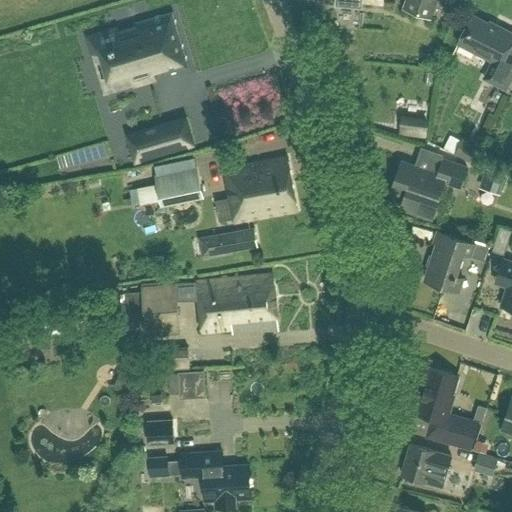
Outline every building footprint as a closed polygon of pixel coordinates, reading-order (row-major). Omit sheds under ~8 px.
[(383,0),(333,0),(333,6),(361,8),(362,2),(383,4),(383,0)] [(436,0),(403,0),(401,8),(429,19),(436,0)] [(190,69),(173,10),(136,21),(138,26),(119,31),(117,26),(86,35),(92,54),(102,51),(109,76),(163,61),(167,76),(190,69)] [(498,28),(473,15),(459,43),(494,61),(485,78),(506,89),(511,77),(511,54),(508,53),(511,43),(511,33),(499,27),(498,28)] [(185,116),(129,133),(137,160),(193,144),(185,116)] [(204,198),(196,157),(152,165),(160,206),(204,198)] [(298,209),(288,157),(226,169),(235,220),(298,209)] [(405,195),(400,209),(435,220),(447,183),(460,187),(466,167),(442,159),(438,173),(401,161),(391,191),(405,195)] [(502,174),(487,169),(483,181),(498,186),(502,174)] [(511,230),(499,226),(491,249),(503,253),(511,230)] [(257,246),(254,228),(198,237),(201,256),(257,246)] [(487,247),(439,231),(435,243),(437,243),(425,279),(459,290),(463,278),(461,277),(469,254),(484,259),(487,247)] [(495,283),(506,287),(500,304),(511,307),(511,259),(504,257),(495,283)] [(280,327),(274,273),(197,281),(203,331),(234,327),(234,332),(280,327)] [(178,318),(176,282),(141,285),(142,293),(127,294),(129,322),(178,318)] [(459,376),(421,364),(412,393),(422,397),(417,412),(432,417),(427,436),(470,448),(478,421),(447,412),(459,376)] [(504,430),(500,443),(511,446),(511,400),(503,429),(504,430)] [(173,439),(172,419),(146,421),(147,440),(173,439)] [(437,450),(412,443),(403,474),(441,485),(450,456),(436,451),(437,450)] [(224,465),(223,450),(183,453),(183,460),(168,461),(168,456),(149,457),(150,475),(184,472),(184,476),(205,475),(207,499),(221,498),(221,506),(237,505),(236,497),(252,496),(250,464),(224,465)] [(289,483),(289,461),(269,461),(269,483),(289,483)] [(498,477),(500,468),(480,464),(479,473),(498,477)]
